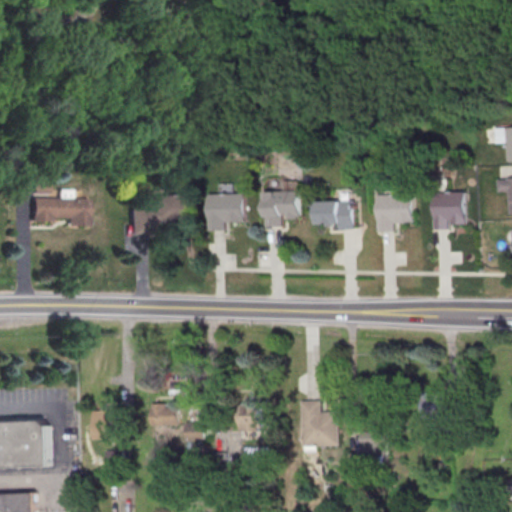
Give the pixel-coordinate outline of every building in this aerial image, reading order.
[(511,160),(511,125),(499,126),(499,143),(511,143),(511,160)] [(511,177),(511,178),(511,180),(501,180),(502,192),(511,191),(511,177)] [(30,183),(47,183),(47,195),(30,195),(30,183)] [(268,192),(304,191),(304,219),(285,219),(285,229),(268,229),(268,192)] [(437,193),(469,192),(470,225),(455,226),(455,221),(452,221),(452,230),(438,230),(437,193)] [(146,196),(190,193),(192,225),(165,226),(165,223),(152,223),(152,233),(139,234),(129,234),(128,210),(147,208),(146,196)] [(213,195),(249,194),(249,222),(230,222),(230,232),(213,232),(213,195)] [(381,195),(417,195),(417,222),(398,223),(398,232),(381,232),(381,195)] [(30,199),(87,199),(87,227),(65,227),(65,219),(49,218),(49,221),(30,221),(30,209),(30,199)] [(319,202),(358,200),(358,230),(343,230),(343,223),(320,224),(319,202)] [(424,394),(448,393),(449,415),(447,415),(447,424),(425,425),(424,394)] [(265,401),(242,401),(242,431),(265,431),(265,401)] [(305,402),(306,447),(342,446),(342,412),(324,413),(324,401),(314,401),(305,402)] [(153,405),(168,404),(168,408),(181,407),(181,426),(154,427),(153,405)] [(96,411),(97,439),(116,439),(116,425),(123,424),(123,411),(116,412),(116,409),(104,409),(104,411),(96,411)] [(0,420),(0,467),(52,466),(51,426),(45,419),(0,420)] [(449,421),(466,420),(467,440),(450,441),(449,421)] [(387,422),(388,456),(364,456),(363,433),(374,433),(374,422),(387,422)] [(187,424),(206,423),(207,442),(188,443),(187,424)] [(108,451),(125,450),(126,469),(109,470),(108,451)] [(0,511),(0,492),(37,492),(37,511),(0,511)]
